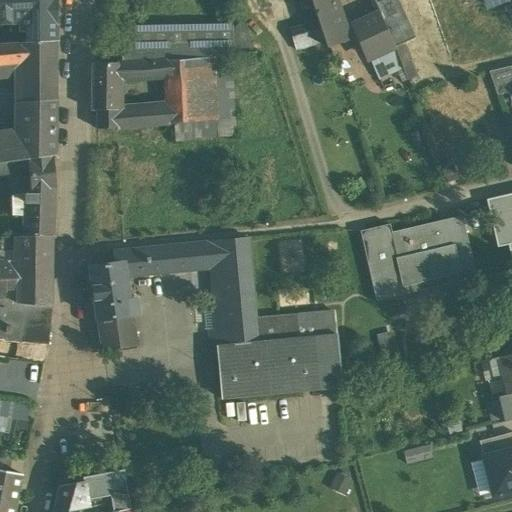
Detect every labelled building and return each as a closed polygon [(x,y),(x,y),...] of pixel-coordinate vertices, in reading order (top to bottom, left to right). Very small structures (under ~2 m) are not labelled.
[(54,0),(0,0),(0,24),(11,24),(11,18),(19,18),(20,32),(27,31),(28,43),(57,41),(54,0)] [(345,36),(333,0),(310,0),(314,11),(318,24),(324,43),(325,47),(328,46),(347,41),(345,36)] [(396,0),(382,0),(374,4),(379,14),(394,47),(402,44),(414,38),(396,0)] [(314,11),(304,14),(309,26),(318,24),(314,11)] [(379,14),(360,23),(357,32),(369,59),(394,47),(379,14)] [(309,26),(290,31),(296,50),(324,43),(318,24),(309,26)] [(245,25),(123,28),(123,59),(212,57),(213,57),(228,56),(253,53),(245,25)] [(28,43),(19,43),(19,59),(20,89),(20,102),(55,99),(57,41),(28,43)] [(0,44),(0,65),(15,65),(14,59),(19,59),(19,43),(13,43),(13,44),(0,44)] [(416,76),(402,44),(394,47),(402,68),(407,80),(416,76)] [(369,59),(376,79),(402,68),(394,47),(369,59)] [(228,56),(213,57),(214,66),(229,65),(228,56)] [(212,57),(166,60),(167,74),(168,105),(168,106),(170,122),(176,122),(217,119),(214,72),(214,66),(213,57),(212,57)] [(166,60),(117,62),(118,80),(167,74),(166,60)] [(117,62),(92,63),(91,110),(96,110),(117,109),(118,80),(117,62)] [(511,65),(488,72),(496,95),(511,91),(511,65)] [(177,142),(237,137),(235,71),(214,72),(217,119),(176,122),(177,142)] [(55,99),(20,102),(20,112),(19,112),(21,146),(55,143),(56,128),(55,99)] [(168,106),(137,108),(133,113),(134,125),(170,122),(168,106)] [(117,109),(96,110),(96,128),(117,126),(134,125),(133,113),(137,108),(117,109)] [(21,146),(16,147),(0,139),(0,162),(55,155),(55,143),(21,146)] [(51,157),(27,160),(30,191),(26,192),(25,215),(24,237),(45,236),(52,236),(54,188),(51,157)] [(26,192),(10,196),(11,215),(25,215),(26,192)] [(511,193),(486,200),(496,247),(507,244),(511,264),(511,193)] [(391,232),(389,233),(399,277),(402,288),(459,275),(460,281),(475,277),(461,216),(391,232)] [(389,225),(359,232),(371,284),(375,301),(403,294),(402,288),(399,277),(389,233),(391,232),(389,225)] [(52,236),(45,236),(24,237),(0,237),(0,250),(15,250),(15,261),(16,261),(15,298),(15,303),(19,304),(18,333),(19,333),(18,342),(47,345),(51,302),(52,236)] [(247,238),(207,242),(209,257),(210,268),(216,330),(217,346),(257,342),(255,320),(247,238)] [(210,268),(209,257),(207,243),(119,250),(120,262),(122,262),(124,276),(210,268)] [(15,250),(0,250),(0,261),(15,261),(15,250)] [(0,261),(0,297),(15,298),(16,261),(15,261),(0,261)] [(120,262),(90,267),(97,319),(131,315),(137,314),(135,299),(127,300),(124,276),(122,262),(120,262)] [(0,302),(15,303),(15,298),(0,297),(0,339),(18,342),(19,333),(18,333),(0,332),(0,302)] [(15,303),(0,302),(0,332),(18,333),(19,304),(15,303)] [(217,346),(215,346),(220,399),(341,388),(334,313),(255,320),(257,342),(217,346)] [(131,315),(97,319),(102,351),(136,346),(131,315)] [(216,330),(208,331),(210,346),(215,346),(217,346),(216,330)] [(511,353),(497,358),(505,394),(505,395),(511,393),(511,353)] [(511,393),(505,395),(505,394),(497,396),(503,422),(511,419),(511,393)] [(0,430),(24,433),(27,403),(0,400),(0,430)] [(495,436),(493,422),(472,425),(474,439),(495,436)] [(511,432),(479,442),(483,457),(511,449),(511,432)] [(494,496),(511,491),(511,449),(483,457),(494,496)] [(0,470),(0,511),(12,511),(20,475),(8,472),(0,470)] [(122,470),(102,475),(107,504),(108,511),(112,511),(129,509),(122,470)] [(83,483),(60,487),(53,510),(52,511),(58,511),(71,510),(107,504),(102,475),(83,479),(83,483)]
